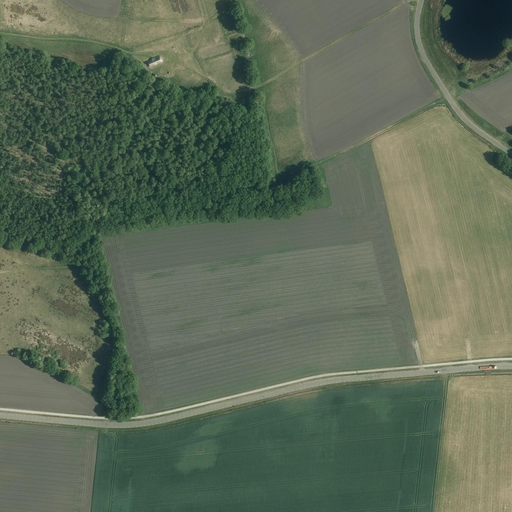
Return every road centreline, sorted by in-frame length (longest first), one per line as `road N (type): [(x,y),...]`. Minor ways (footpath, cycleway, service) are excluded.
road 1 (tertiary): [(511,366),(311,384),(147,423),(0,415)]
road 2 (unclassified): [(511,153),(457,111),(428,63),(416,34),(421,0)]
